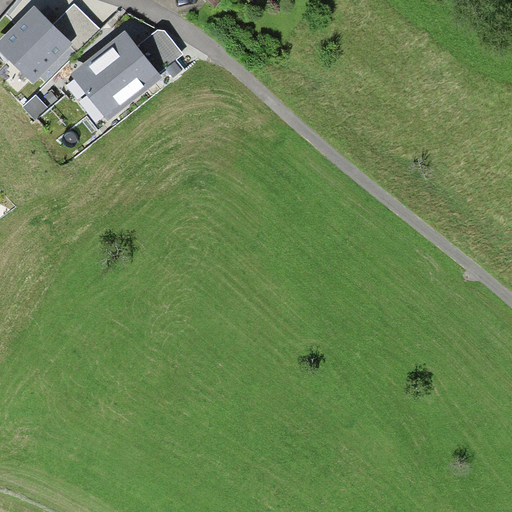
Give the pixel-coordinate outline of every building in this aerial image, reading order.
[(221,0),(205,0),(215,8),(221,0)] [(74,4),(53,24),(73,44),(70,46),(77,53),(100,30),(74,4)] [(53,24),(34,5),(0,39),(0,51),(32,84),(70,46),(73,44),(53,24)] [(158,29),(138,46),(159,73),(184,53),(165,29),(158,29)] [(138,46),(125,30),(70,74),(108,121),(163,78),(159,73),(138,46)] [(182,70),(175,61),(166,69),(174,77),(182,70)] [(52,89),(41,100),(49,108),(60,98),(52,89)] [(41,100),(36,94),(23,106),(35,120),(49,108),(41,100)]
